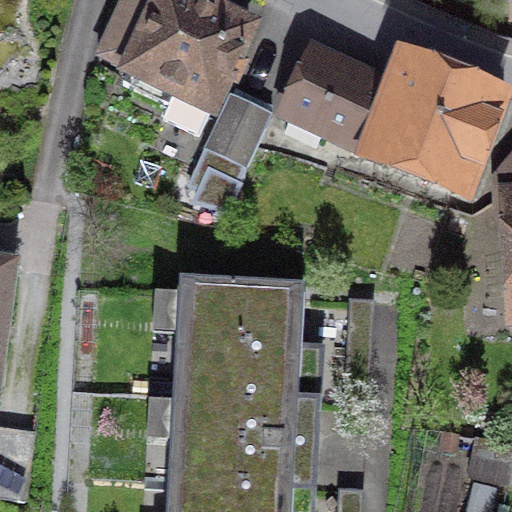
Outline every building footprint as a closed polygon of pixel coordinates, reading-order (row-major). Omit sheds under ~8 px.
[(165,120),(198,137),(211,112),(212,112),(227,81),(229,82),(241,58),(238,57),(250,32),(181,0),(126,0),(100,58),(130,73),(124,86),(170,108),(165,120)] [(356,149),(357,148),(382,94),(313,62),(287,118),(354,149),(354,148),(356,149)] [(382,94),(357,148),(380,156),(378,160),(457,190),(491,103),(423,76),(422,77),(405,70),(397,90),(386,85),(382,94)] [(272,117),(230,98),(204,152),(207,153),(190,188),(201,193),(195,205),(227,213),(272,117)] [(511,168),(497,185),(498,214),(511,213),(511,168)] [(0,377),(17,274),(0,271),(0,377)] [(273,511),(287,301),(195,296),(181,511),(273,511)] [(0,480),(26,487),(37,439),(0,430),(0,480)]
